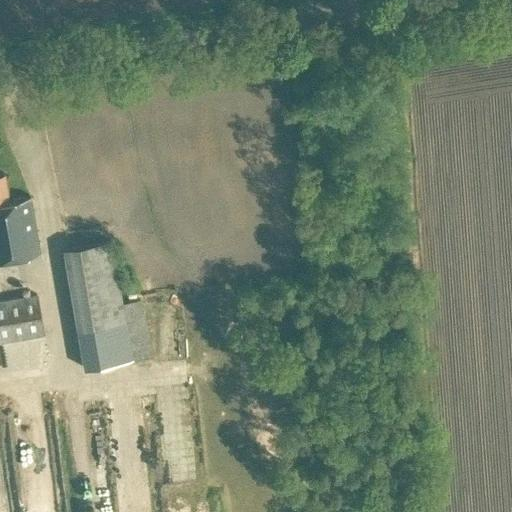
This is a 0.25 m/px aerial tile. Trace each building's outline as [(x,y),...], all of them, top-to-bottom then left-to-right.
[(0,257),(40,251),(30,195),(9,199),(4,172),(0,172),(0,257)] [(63,248),(83,358),(132,350),(111,239),(63,248)] [(0,300),(0,342),(45,334),(38,294),(0,300)] [(273,349),(271,334),(250,336),(252,352),(273,349)] [(125,511),(154,511),(152,487),(123,490),(125,511)]
